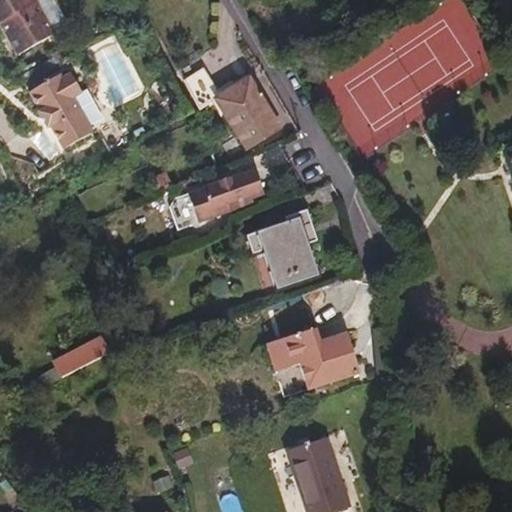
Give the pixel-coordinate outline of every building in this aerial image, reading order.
[(55,36),(34,0),(5,0),(0,3),(0,24),(18,56),(55,36)] [(204,68),(184,81),(199,110),(217,99),(247,149),(280,129),(249,80),(222,96),(204,68)] [(51,128),(65,151),(92,135),(89,129),(102,122),(85,93),(81,95),(70,76),(62,82),(59,76),(31,92),(41,107),(37,109),(48,129),(51,128)] [(511,160),(499,167),(511,191),(511,160)] [(158,195),(173,188),(167,175),(152,181),(158,195)] [(198,217),(234,202),(244,198),(236,179),(159,211),(157,218),(166,237),(200,223),(198,217)] [(236,208),(234,202),(198,217),(200,223),(236,208)] [(305,227),(311,224),(306,210),(285,218),(286,223),(247,237),(254,257),(264,253),(273,280),(296,272),(300,282),(318,276),(307,245),(311,244),(305,227)] [(317,242),(311,224),(305,227),(311,244),(317,242)] [(300,282),(296,272),(273,280),(277,290),(300,282)] [(267,345),(276,374),(300,366),(308,391),(358,374),(346,335),(319,343),(315,330),(267,345)] [(55,365),(63,378),(107,355),(100,341),(55,365)] [(288,455),(307,511),(335,511),(348,508),(326,442),(288,455)] [(189,449),(174,454),(181,471),(196,465),(189,449)]
